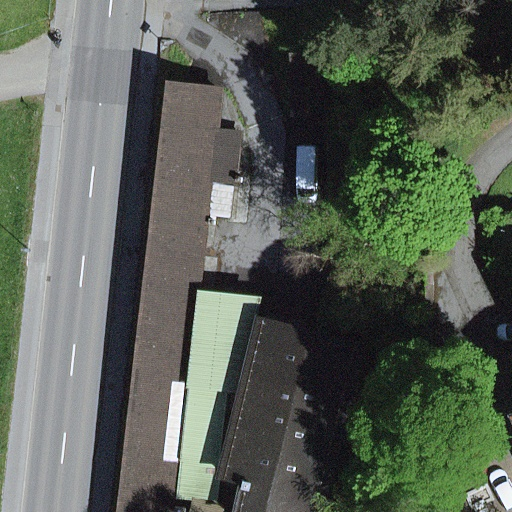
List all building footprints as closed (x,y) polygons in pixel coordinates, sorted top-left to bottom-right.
[(293,57),(295,115),(325,115),(323,56),(293,57)] [(193,317),(205,216),(209,186),(220,92),(177,87),(126,511),(170,511),(175,470),(184,395),(193,317)] [(233,189),(209,186),(205,216),(230,219),(233,189)] [(511,250),(511,221),(501,227),(511,250)] [(225,400),(229,400),(248,317),(193,317),(184,395),(225,400)] [(253,491),(248,511),(318,511),(359,344),(268,322),(230,478),(249,483),(247,490),(253,491)] [(225,400),(184,395),(175,470),(189,472),(191,457),(219,461),(225,400)]
